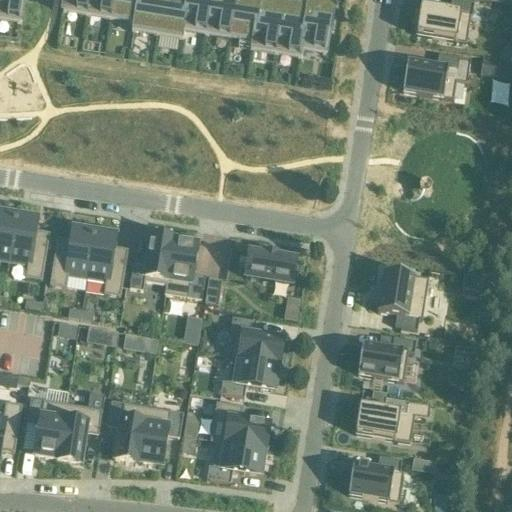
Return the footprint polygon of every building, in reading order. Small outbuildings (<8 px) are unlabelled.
[(0,0),(0,24),(20,27),(23,0),(0,0)] [(87,20),(90,0),(65,0),(62,16),(87,20)] [(111,24),(114,0),(90,0),(87,20),(111,24)] [(135,28),(139,0),(114,0),(111,24),(133,28),(135,28)] [(157,40),(163,0),(139,0),(135,28),(133,28),(131,35),(133,36),(157,40)] [(182,35),(187,0),(163,0),(157,40),(183,44),(184,36),(182,35)] [(206,39),(211,0),(187,0),(182,35),(184,36),(206,39)] [(229,43),(236,0),(211,0),(206,39),(229,43)] [(253,47),(260,5),(261,6),(261,0),(236,0),(229,43),(251,47),(253,47)] [(420,11),(416,39),(466,47),(470,20),(472,21),(474,7),(451,4),(449,15),(420,11)] [(276,59),(283,9),(261,6),(260,5),(253,47),(251,47),(250,54),(252,55),(276,59)] [(325,58),(333,9),(306,5),(305,13),(307,13),(300,54),(302,55),(325,58)] [(300,54),(307,13),(305,13),(283,9),(276,59),(301,63),(302,55),(300,54)] [(407,65),(402,96),(453,104),(456,85),(466,87),(470,63),(438,58),(436,70),(407,65)] [(0,263),(9,265),(16,217),(0,214),(0,263)] [(16,217),(9,265),(27,267),(25,281),(42,283),(50,236),(35,234),(37,221),(30,220),(16,217)] [(57,242),(49,289),(66,292),(68,278),(87,281),(95,234),(73,231),(71,244),(57,242)] [(95,234),(87,281),(106,284),(105,289),(103,298),(120,301),(122,292),(124,277),(128,253),(113,251),(116,237),(95,234)] [(133,268),(130,293),(143,295),(144,285),(166,288),(167,288),(174,243),(151,239),(146,269),(133,268)] [(166,288),(165,298),(201,304),(205,279),(193,277),(198,247),(175,244),(175,243),(174,243),(167,288),(166,288)] [(292,288),(296,262),(279,259),(263,256),(263,257),(250,254),(248,265),(247,265),(246,270),(247,270),(245,280),(292,288)] [(384,276),(377,316),(396,320),(394,331),(417,335),(418,323),(422,324),(428,283),(384,276)] [(209,283),(205,308),(217,310),(221,285),(209,283)] [(26,304),(24,312),(41,315),(42,307),(26,304)] [(69,313),(68,321),(80,323),(81,315),(69,313)] [(81,315),(80,323),(92,325),(94,317),(81,315)] [(228,360),(228,361),(233,362),(233,361),(278,368),(279,368),(284,342),(254,338),(256,326),(232,321),(230,335),(232,335),(228,360)] [(62,327),(60,341),(77,344),(79,330),(62,327)] [(90,332),(87,346),(102,349),(104,334),(90,332)] [(125,338),(122,352),(141,355),(143,341),(125,338)] [(362,348),(357,379),(403,386),(408,357),(415,358),(417,345),(393,341),(391,353),(362,348)] [(222,385),(219,398),(244,402),(245,394),(246,390),(251,390),(274,394),(278,368),(233,361),(233,362),(229,386),(222,385)] [(18,380),(16,388),(29,390),(30,382),(18,380)] [(58,463),(57,464),(81,468),(86,437),(98,439),(104,400),(90,397),(87,412),(66,408),(58,463)] [(359,410),(355,437),(410,446),(414,420),(428,422),(430,409),(385,402),(384,414),(359,410)] [(30,403),(26,427),(39,429),(34,459),(52,462),(58,463),(66,408),(30,403)] [(111,405),(107,431),(119,433),(114,463),(138,467),(138,466),(147,411),(123,407),(115,406),(111,405)] [(0,419),(0,453),(14,456),(15,450),(22,409),(19,408),(5,406),(3,419),(0,419)] [(210,444),(210,445),(215,446),(215,445),(265,453),(266,453),(270,427),(240,423),(242,410),(216,406),(210,444)] [(147,411),(138,466),(162,470),(166,440),(179,442),(183,417),(147,411)] [(185,431),(183,440),(195,442),(197,433),(185,431)] [(208,470),(206,483),(230,487),(232,474),(246,477),(261,479),(265,453),(215,445),(215,446),(212,462),(211,470),(208,470)] [(353,469),(348,499),(398,507),(403,477),(400,476),(402,465),(379,461),(377,472),(353,469)] [(434,477),(436,466),(414,463),(412,474),(434,477)]
